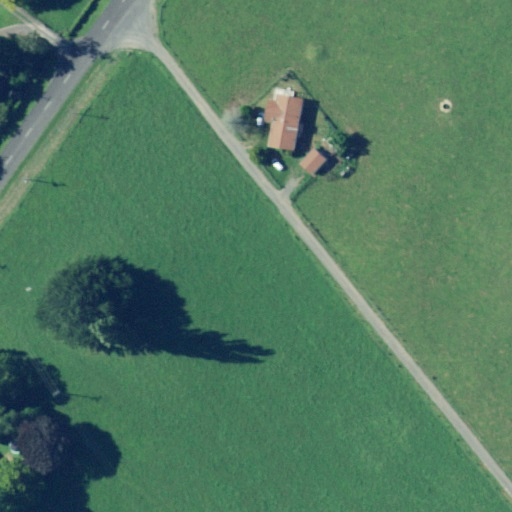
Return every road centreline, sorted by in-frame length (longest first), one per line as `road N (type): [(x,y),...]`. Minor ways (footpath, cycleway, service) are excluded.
road 1 (track): [(511,495),(119,8)]
road 2 (tertiary): [(125,0),(0,175)]
